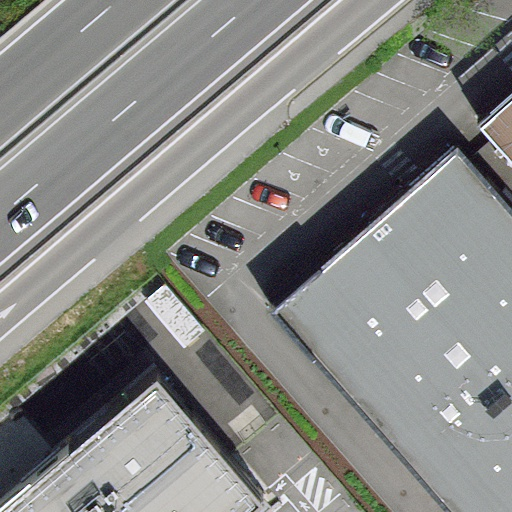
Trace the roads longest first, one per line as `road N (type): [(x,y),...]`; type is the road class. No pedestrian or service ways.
road 1 (trunk): [(0,325),(384,0)]
road 2 (trunk): [(0,216),(254,0)]
road 3 (trunk): [(112,0),(0,95)]
